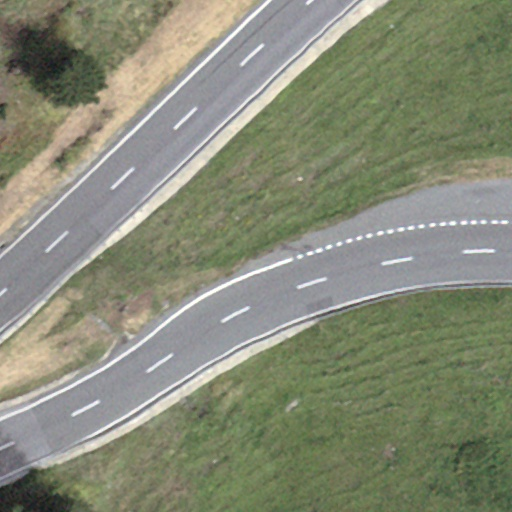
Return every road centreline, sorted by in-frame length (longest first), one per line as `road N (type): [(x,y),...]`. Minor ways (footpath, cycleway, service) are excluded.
road 1 (primary): [(511,251),(395,259),(312,281),(233,312),(90,406),(0,448)]
road 2 (primary): [(0,293),(310,0)]
